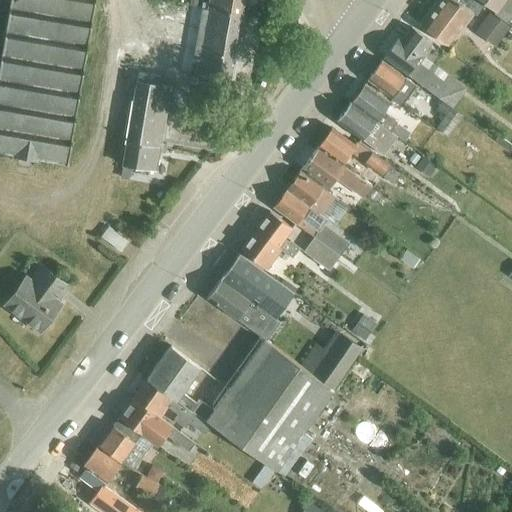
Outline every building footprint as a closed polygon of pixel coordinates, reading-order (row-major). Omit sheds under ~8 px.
[(94,0),(8,0),(0,51),(0,151),(12,154),(12,156),(37,161),(37,158),(66,163),(94,0)] [(201,8),(239,15),(240,15),(242,0),(207,0),(207,4),(202,3),(201,8)] [(258,0),(258,12),(270,13),(270,0),(258,0)] [(454,0),(455,0),(454,0),(439,0),(420,26),(446,45),(470,12),(474,15),(481,5),(474,0),(454,0)] [(511,0),(478,0),(494,12),(493,13),(505,23),(511,13),(511,0)] [(201,8),(197,29),(235,36),(239,15),(201,8)] [(488,13),(473,32),(493,46),(508,28),(488,13)] [(415,61),(430,42),(410,27),(400,41),(396,38),(382,57),(436,97),(446,84),(415,61)] [(197,29),(193,50),(231,57),(235,36),(197,29)] [(193,50),(189,72),(229,79),(232,57),(231,57),(193,50)] [(415,86),(404,78),(380,60),(366,79),(401,105),(415,86)] [(136,81),(132,101),(171,108),(172,104),(167,103),(169,87),(136,81)] [(349,102),(396,136),(402,141),(408,133),(395,123),(396,122),(382,111),(389,102),(363,83),(349,102)] [(171,108),(132,101),(131,101),(127,123),(162,129),(165,112),(170,113),(171,108)] [(396,136),(349,102),(335,121),(361,139),(375,149),(383,155),(396,136)] [(442,102),(436,110),(444,116),(450,108),(442,102)] [(462,116),(450,108),(444,116),(435,128),(447,136),(458,120),(462,116)] [(162,129),(127,123),(124,142),(125,142),(164,149),(165,144),(160,143),(162,129)] [(316,146),(340,164),(349,151),(379,174),(387,164),(356,142),(354,145),(330,127),(316,146)] [(164,149),(125,142),(121,164),(155,170),(158,152),(164,153),(164,149)] [(343,166),(340,164),(316,146),(300,168),(326,188),(335,176),(362,195),(370,185),(343,166)] [(413,152),(408,160),(414,164),(419,156),(413,152)] [(423,157),(416,166),(426,173),(433,163),(423,157)] [(298,171),(285,189),(308,206),(321,215),(334,197),(298,171)] [(371,187),(365,195),(374,201),(380,194),(371,187)] [(348,243),(321,224),(326,219),(321,215),(308,206),(285,189),(272,207),(312,237),(338,256),(348,243)] [(166,207),(174,197),(168,192),(160,203),(166,207)] [(254,230),(240,250),(266,269),(280,250),(291,258),(298,248),(289,240),(288,241),(283,238),(291,228),(268,211),(254,230)] [(120,251),(127,241),(108,226),(100,237),(120,251)] [(338,256),(312,237),(302,251),(328,270),(338,256)] [(406,251),(399,261),(409,268),(416,258),(406,251)] [(238,253),(205,297),(253,332),(260,337),(274,319),(290,296),(293,293),(238,253)] [(56,300),(67,286),(40,265),(29,280),(25,277),(4,304),(39,331),(59,303),(56,300)] [(355,323),(349,331),(362,341),(374,324),(367,319),(361,328),(355,323)] [(330,387),(358,347),(341,334),(328,353),(315,344),(300,365),(330,387)] [(212,410),(205,420),(274,470),(296,439),(302,431),(332,389),(330,387),(300,365),(269,343),(263,339),(212,410)] [(170,346),(146,378),(204,421),(205,420),(212,410),(198,400),(196,404),(181,392),(199,368),(170,346)] [(146,378),(132,397),(158,416),(166,405),(178,413),(174,419),(184,426),(188,420),(203,430),(208,424),(204,421),(146,378)] [(138,431),(138,432),(156,445),(164,433),(188,450),(193,443),(158,416),(132,397),(118,417),(138,431)] [(118,417),(98,445),(119,461),(119,460),(132,469),(144,450),(151,441),(138,432),(138,431),(118,417)] [(305,446),(311,438),(302,431),(296,439),(305,446)] [(98,445),(82,466),(105,483),(120,462),(119,461),(98,445)] [(272,472),(263,465),(257,473),(266,480),(272,472)] [(105,483),(82,466),(82,467),(85,469),(79,477),(98,491),(99,491),(103,486),(105,483)] [(144,477),(156,483),(162,473),(150,466),(144,477)] [(499,466),(495,471),(500,475),(504,470),(499,466)] [(152,496),(158,484),(156,483),(144,477),(140,475),(134,487),(152,496)] [(98,491),(90,503),(102,511),(138,511),(103,486),(99,491),(98,491)] [(322,511),(307,501),(299,511),(322,511)]
